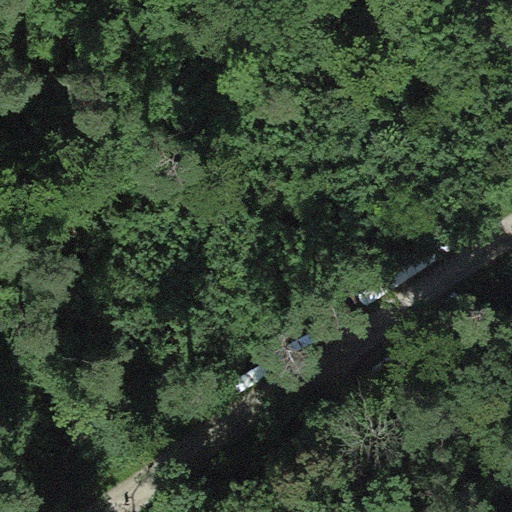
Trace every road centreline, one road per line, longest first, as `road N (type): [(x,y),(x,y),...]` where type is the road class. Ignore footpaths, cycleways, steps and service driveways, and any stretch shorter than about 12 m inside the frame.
road 1 (track): [(106,511),(351,332)]
road 2 (track): [(492,511),(351,332)]
road 3 (track): [(351,332),(511,226)]
